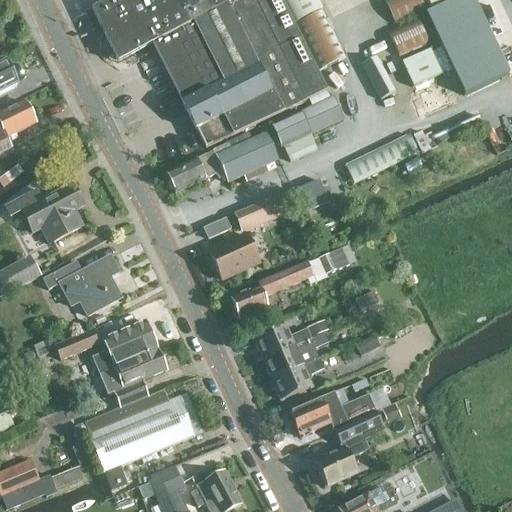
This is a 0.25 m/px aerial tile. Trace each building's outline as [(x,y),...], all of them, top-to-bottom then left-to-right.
[(118,0),(86,15),(95,33),(102,29),(119,63),(151,46),(241,0),(118,0)] [(241,0),(151,46),(195,132),(205,150),(290,111),(325,93),(279,0),(241,0)] [(317,0),(282,0),(295,24),(322,11),(317,0)] [(381,0),(393,26),(451,0),(381,0)] [(472,0),(458,0),(425,16),(464,97),(509,76),(472,0)] [(345,59),(322,13),(295,26),(318,73),(345,59)] [(398,59),(428,46),(415,18),(386,32),(398,59)] [(400,64),(412,88),(440,75),(429,51),(400,64)] [(395,94),(376,59),(361,66),(380,102),(395,94)] [(0,96),(15,88),(13,83),(4,66),(0,67),(0,96)] [(414,92),(425,117),(453,104),(442,80),(414,92)] [(309,137),(343,121),(333,99),(271,128),(281,150),(283,149),(289,162),(316,150),(309,137)] [(0,154),(9,150),(5,141),(34,126),(23,104),(0,115),(0,154)] [(231,144),(231,145),(212,154),(222,174),(227,186),(242,178),(245,185),(275,171),(272,165),(277,162),(270,145),(265,135),(250,142),(248,136),(231,144)] [(409,137),(345,168),(354,187),(418,155),(409,137)] [(317,182),(296,191),(305,213),(326,204),(317,182)] [(4,210),(9,221),(21,215),(32,236),(40,231),(48,247),(82,229),(71,208),(79,203),(71,187),(43,202),(37,192),(4,210)] [(233,217),(239,232),(299,208),(292,192),(233,217)] [(225,220),(203,230),(208,242),(230,231),(225,220)] [(258,264),(246,236),(207,253),(219,281),(258,264)] [(342,251),(318,262),(325,278),(349,267),(342,251)] [(120,301),(109,280),(118,275),(109,259),(81,274),(75,264),(42,282),(47,292),(59,286),(70,308),(79,304),(87,318),(120,301)] [(318,262),(307,266),(313,280),(307,282),(309,288),(326,281),(325,278),(318,262)] [(17,265),(0,274),(0,300),(28,285),(17,265)] [(239,298),(229,301),(233,311),(232,315),(234,320),(237,321),(238,324),(250,319),(268,312),(263,301),(307,282),(313,280),(307,266),(257,286),(259,290),(239,298)] [(372,295),(354,303),(359,314),(377,306),(372,295)] [(268,312),(250,319),(257,335),(274,328),(268,312)] [(102,318),(94,322),(97,327),(105,323),(102,318)] [(98,376),(103,374),(156,352),(144,324),(102,341),(107,353),(91,360),(98,376)] [(321,325),(306,331),(310,339),(325,333),(321,325)] [(284,328),(255,341),(256,344),(255,347),(259,357),(261,356),(264,362),(310,341),(310,339),(306,331),(296,336),(298,340),(290,343),(284,328)] [(59,361),(96,347),(91,332),(53,348),(59,361)] [(310,341),(264,362),(266,367),(264,368),(268,378),(271,379),(272,382),(318,362),(313,351),(328,345),(324,336),(310,341)] [(373,339),(356,348),(361,358),(378,349),(373,339)] [(49,341),(42,344),(46,353),(53,349),(49,341)] [(119,410),(147,399),(140,382),(164,372),(156,352),(103,374),(119,410)] [(318,362),(272,382),(275,387),(273,388),(277,399),(280,399),(281,403),(311,390),(306,379),(323,371),(319,361),(318,362)] [(365,382),(351,388),(354,395),(368,389),(365,382)] [(382,390),(367,397),(375,414),(390,407),(382,390)] [(84,424),(88,434),(105,476),(104,477),(111,494),(127,487),(120,470),(193,440),(177,399),(167,403),(163,393),(147,399),(119,410),(84,424)] [(318,401),(288,414),(290,417),(288,420),(291,426),(294,427),(299,439),(330,426),(333,433),(375,414),(367,397),(339,409),(333,395),(318,401)] [(0,435),(13,429),(2,402),(0,402),(0,435)] [(394,407),(382,413),(387,425),(400,419),(394,407)] [(335,457),(315,466),(319,476),(318,479),(321,486),(324,486),(325,490),(356,475),(349,460),(367,452),(363,442),(383,432),(375,414),(333,433),(340,447),(342,447),(344,451),(335,455),(335,457)] [(73,429),(73,437),(78,441),(85,438),(86,431),(80,427),(73,429)] [(86,444),(72,450),(82,473),(96,467),(86,444)] [(56,494),(54,490),(82,479),(77,468),(50,479),(49,477),(38,481),(30,461),(0,473),(0,498),(5,511),(7,511),(44,496),(45,500),(56,494)] [(174,472),(151,481),(164,511),(182,511),(174,492),(181,489),(174,472)] [(192,495),(199,509),(205,506),(207,511),(230,511),(241,506),(224,473),(204,484),(196,489),(198,492),(192,495)] [(149,487),(139,492),(143,502),(153,498),(149,487)] [(377,490),(338,511),(375,511),(374,509),(385,504),(377,490)] [(462,511),(458,502),(438,511),(462,511)]
